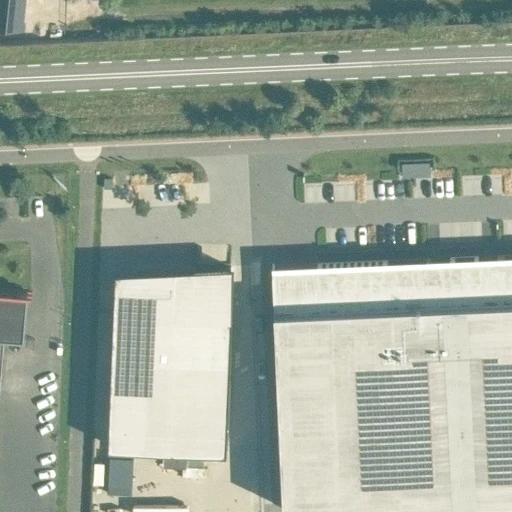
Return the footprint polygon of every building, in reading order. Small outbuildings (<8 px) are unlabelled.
[(0,0),(0,26),(23,29),(24,19),(22,19),(24,0),(0,0)] [(497,189),(496,165),(431,167),(432,185),(440,185),(441,191),(497,189)] [(406,170),(373,171),(374,197),(407,195),(406,170)] [(275,264),(272,262),(283,507),(511,496),(511,253),(497,255),(497,260),(479,260),(478,255),(318,263),(319,305),(276,307),(275,264)] [(115,290),(109,445),(164,447),(164,462),(187,463),(188,448),(228,449),(233,313),(229,313),(231,266),(194,267),(195,274),(156,272),(156,269),(142,270),(142,291),(115,290)] [(0,389),(4,335),(25,337),(28,290),(0,287),(0,389)]
